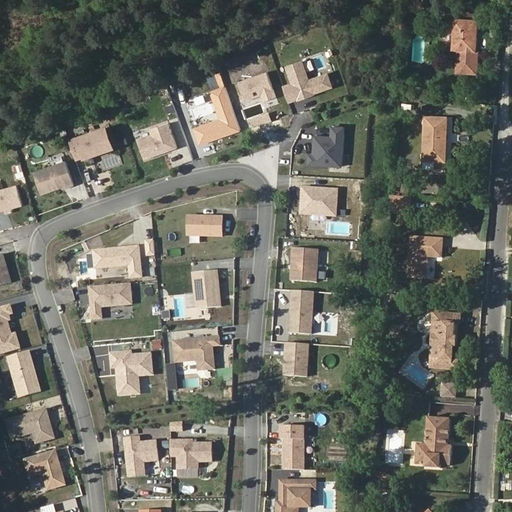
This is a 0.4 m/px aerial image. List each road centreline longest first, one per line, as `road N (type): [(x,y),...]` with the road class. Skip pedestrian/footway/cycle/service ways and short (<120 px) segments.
road 1 (residential): [(248,511),(267,208),(259,185),(243,174),(175,183),(72,219),(49,231),(40,247),(40,271),(86,425),(99,511)]
road 2 (residential): [(487,511),(507,142)]
